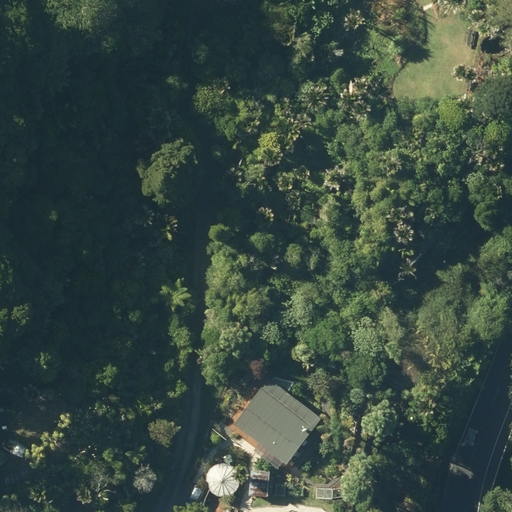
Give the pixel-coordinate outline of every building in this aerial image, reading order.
[(285,464),(320,417),(268,378),(232,425),(285,464)] [(46,414),(19,411),(15,440),(42,444),(46,414)] [(268,484),(269,470),(250,469),(249,495),(268,496),(268,484)] [(268,484),(268,496),(276,496),(276,484),(268,484)] [(67,511),(91,511),(81,500),(67,511)]
